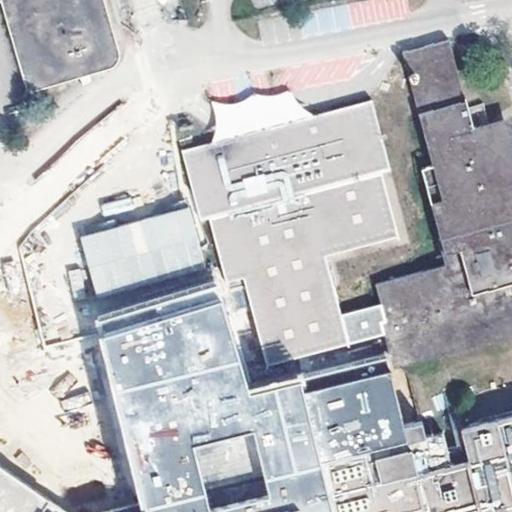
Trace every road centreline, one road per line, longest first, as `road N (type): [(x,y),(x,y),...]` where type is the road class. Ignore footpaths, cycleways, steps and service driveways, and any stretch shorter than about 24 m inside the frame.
road 1 (residential): [(195,65),(511,11)]
road 2 (unknown): [(0,401),(24,429),(40,429),(88,396),(104,425),(111,500)]
road 3 (unclassified): [(149,47),(138,68),(157,97),(189,88),(195,65)]
